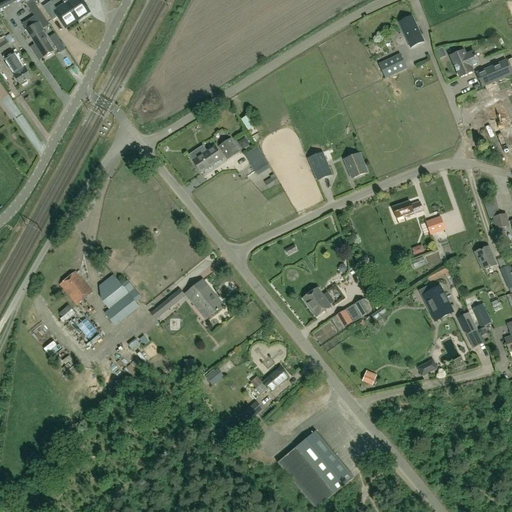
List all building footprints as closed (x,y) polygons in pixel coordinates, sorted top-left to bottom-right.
[(0,10),(19,0),(7,0),(0,4),(0,10)] [(44,31),(43,29),(50,25),(34,0),(33,0),(27,5),(34,16),(22,24),(26,31),(43,57),(53,51),(42,32),(44,31)] [(67,0),(64,2),(77,22),(90,14),(82,3),(86,0),(67,0)] [(77,22),(64,2),(56,7),(53,2),(43,8),(52,22),(58,19),(65,30),(77,22)] [(405,20),(399,23),(405,35),(407,41),(411,48),(423,42),(420,34),(417,29),(412,17),(405,20)] [(55,33),(49,37),(59,53),(65,50),(55,33)] [(0,53),(15,44),(10,35),(4,38),(6,41),(0,44),(0,53)] [(442,48),(436,51),(440,59),(446,56),(442,48)] [(471,67),(479,63),(474,52),(466,55),(464,51),(450,56),(460,78),(473,72),(471,67)] [(14,76),(20,85),(31,78),(25,68),(24,69),(20,61),(21,60),(18,56),(17,57),(15,53),(8,57),(7,55),(3,57),(4,60),(7,63),(6,64),(8,69),(11,67),(16,75),(14,76)] [(400,54),(378,65),(385,79),(407,69),(400,54)] [(485,89),(498,83),(497,81),(511,75),(506,60),(476,74),(483,88),(484,88),(485,89)] [(494,107),(475,114),(481,129),(484,128),(499,122),(494,107)] [(257,126),(250,114),(241,120),(248,131),(257,126)] [(6,120),(0,124),(0,133),(10,147),(21,139),(6,120)] [(499,122),(484,128),(491,146),(506,140),(499,122)] [(231,138),(218,147),(225,157),(238,148),(231,138)] [(18,145),(12,148),(17,156),(23,152),(18,145)] [(202,146),(189,155),(193,161),(192,161),(200,173),(215,164),(215,163),(222,159),(214,147),(206,152),(202,146)] [(257,147),(244,155),(255,172),(255,173),(268,165),(257,147)] [(349,179),(365,172),(356,153),(341,159),(349,179)] [(332,177),(323,155),(308,161),(316,183),(332,177)] [(279,184),(274,175),(270,177),(271,179),(264,183),(268,189),(275,185),(276,186),(279,184)] [(500,193),(489,197),(495,211),(506,206),(500,193)] [(392,208),(396,219),(403,216),(404,218),(423,211),(420,202),(411,206),(410,202),(392,208)] [(506,215),(494,218),(496,230),(508,227),(506,215)] [(430,236),(445,230),(441,217),(426,222),(430,236)] [(505,236),(503,228),(496,230),(498,237),(505,236)] [(427,240),(417,242),(419,249),(428,247),(427,240)] [(482,272),(485,270),(496,265),(489,247),(474,253),(482,272)] [(419,263),(432,258),(429,250),(416,255),(419,263)] [(433,269),(436,275),(454,268),(451,261),(433,269)] [(115,273),(107,264),(105,266),(112,275),(115,273)] [(500,270),(510,294),(511,293),(511,273),(511,274),(508,266),(500,270)] [(60,285),(76,305),(92,292),(76,272),(60,285)] [(138,306),(136,303),(141,298),(128,280),(122,286),(115,278),(100,290),(101,300),(118,322),(138,306)] [(185,295),(206,320),(223,306),(203,280),(185,295)] [(429,288),(420,293),(428,309),(431,307),(433,310),(430,311),(435,322),(453,313),(439,287),(431,292),(429,288)] [(303,299),(316,317),(330,307),(318,289),(303,299)] [(155,321),(185,297),(180,290),(150,314),(155,321)] [(344,329),(372,312),(364,299),(336,316),(344,329)] [(491,303),(495,313),(503,309),(498,300),(491,303)] [(482,305),(472,309),(480,327),(490,323),(482,305)] [(78,313),(91,333),(100,327),(87,307),(78,313)] [(468,313),(457,318),(465,334),(476,329),(468,313)] [(49,340),(60,334),(57,329),(46,336),(49,340)] [(63,339),(58,343),(62,348),(67,344),(63,339)] [(71,349),(62,357),(66,362),(75,353),(71,349)] [(76,362),(81,356),(77,353),(67,365),(73,370),(79,364),(76,362)] [(195,378),(196,361),(184,360),(183,377),(195,378)] [(428,374),(423,365),(417,368),(421,377),(428,374)] [(213,387),(224,378),(216,368),(205,377),(213,387)] [(281,368),(262,383),(255,389),(260,396),(268,390),(270,393),(289,377),(281,368)] [(372,386),(375,380),(365,375),(362,382),(372,386)] [(246,425),(263,410),(256,403),(239,417),(246,425)] [(315,432),(277,463),(316,510),(354,478),(315,432)]
